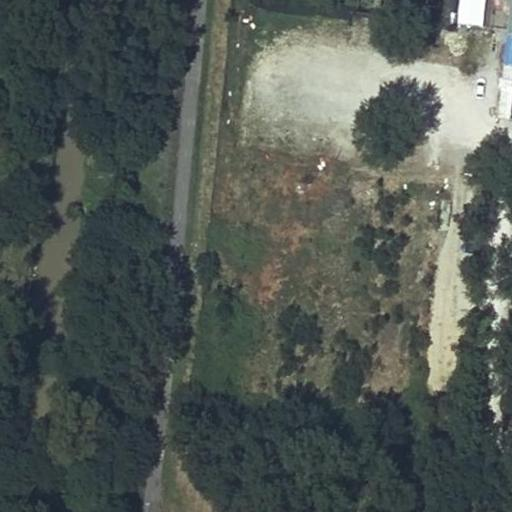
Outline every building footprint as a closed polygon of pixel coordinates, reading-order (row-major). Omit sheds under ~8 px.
[(511,0),(491,0),(488,38),(506,40),(497,124),(511,125),(511,0)] [(370,51),(362,94),(382,98),(390,55),(370,51)] [(456,68),(450,153),(469,154),(474,69),(456,68)] [(414,98),(416,117),(433,116),(431,96),(414,98)] [(236,269),(215,266),(209,319),(230,322),(236,269)]
